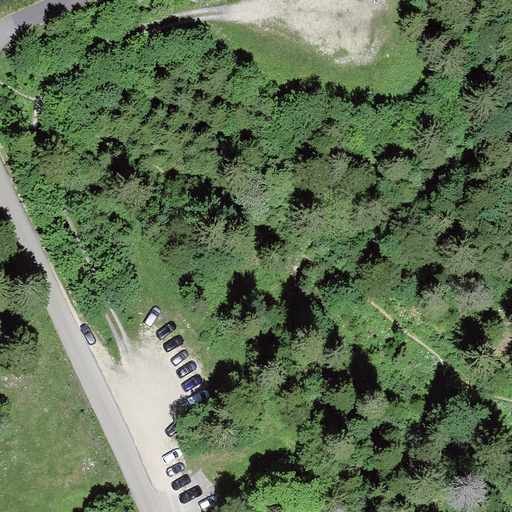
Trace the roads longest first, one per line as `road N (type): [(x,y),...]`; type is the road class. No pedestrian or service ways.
road 1 (track): [(101,401),(140,381),(48,176),(37,126),(45,101),(80,64),(151,25),(343,6)]
road 2 (unclassified): [(0,186),(151,511)]
